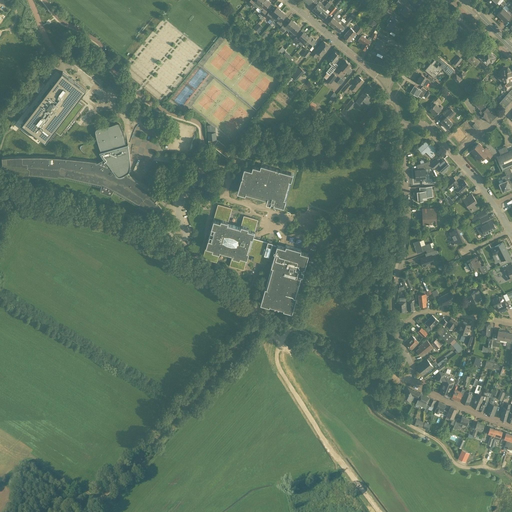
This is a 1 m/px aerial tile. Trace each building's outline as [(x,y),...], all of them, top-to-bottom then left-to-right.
[(267,0),(263,0),(257,8),(257,7),(261,11),(258,15),(262,18),(264,16),(263,16),(267,11),(265,9),(271,2),(267,0)] [(312,9),(318,14),(328,1),(324,6),(321,3),(322,0),(317,0),(319,1),(316,5),(312,9)] [(408,3),(405,0),(397,0),(395,3),(403,8),(401,12),(407,16),(408,16),(410,14),(409,13),(412,10),(406,6),(408,3)] [(323,19),(328,13),(325,11),(328,8),(327,8),(331,3),(328,1),(318,14),(323,19)] [(333,17),(328,22),(334,27),(340,19),(336,15),(340,11),(339,11),(342,8),(338,5),(336,8),(332,13),(334,15),(333,17)] [(277,7),(272,13),(269,11),(265,16),(269,19),(272,21),(273,20),(281,11),(277,7)] [(501,18),(507,11),(503,7),(497,14),(501,18)] [(399,29),(395,27),(399,21),(396,19),(398,16),(394,13),(388,9),(385,13),(392,17),(388,22),(389,22),(386,27),(396,34),(396,33),(397,33),(398,33),(399,31),(399,30),(398,30),(399,29)] [(286,15),(281,11),(273,20),(275,22),(274,24),(279,28),(283,22),(281,20),(286,15)] [(507,11),(501,18),(505,21),(507,19),(509,21),(511,18),(511,14),(511,15),(507,11)] [(340,19),(334,27),(339,32),(344,26),(346,24),(348,26),(356,17),(352,14),(344,23),(340,19)] [(283,23),(279,28),(279,29),(283,32),(287,27),(290,30),(295,23),(291,19),(291,20),(288,17),(283,23)] [(259,23),(254,28),(258,32),(263,27),(259,23)] [(290,30),(292,32),(290,35),(294,38),(298,33),(296,31),(300,27),(295,23),(290,30)] [(358,25),(353,31),(350,28),(344,35),(349,40),(356,33),(358,35),(363,29),(358,25)] [(452,33),(447,38),(450,42),(455,36),(460,42),(468,34),(468,33),(468,31),(467,30),(465,30),(464,30),(459,25),(452,33)] [(369,37),(367,39),(361,35),(358,41),(363,44),(361,48),(365,51),(371,41),(372,39),(375,40),(378,32),(375,30),(374,33),(373,32),(371,38),(369,37)] [(294,38),(292,41),(296,44),(298,42),(302,45),(304,42),(309,37),(303,32),(301,35),(298,33),(294,38)] [(383,39),(387,41),(389,38),(379,32),(377,36),(382,39),(383,39)] [(312,40),(309,37),(304,42),(310,47),(316,40),(313,38),(312,40)] [(375,45),(376,45),(373,50),(384,56),(386,50),(383,48),(386,42),(378,39),(375,45)] [(323,41),(315,50),(314,49),(311,54),(315,57),(318,53),(321,56),(329,46),(323,41)] [(306,58),(311,52),(307,49),(302,55),(306,58)] [(478,56),(479,56),(477,58),(472,54),(467,59),(475,67),(482,59),(487,63),(489,60),(491,62),(495,58),(493,56),(492,55),(492,54),(491,52),(490,52),(487,50),(485,52),(483,50),(478,56)] [(329,58),(331,60),(329,63),(331,65),(326,72),(327,73),(323,77),(327,79),(332,72),(338,65),(335,62),(337,60),(337,59),(339,56),(337,54),(338,54),(335,52),(334,51),(329,58)] [(426,68),(425,70),(428,73),(430,74),(434,78),(442,69),(438,65),(436,67),(433,65),(435,63),(436,61),(437,60),(438,61),(441,64),(440,66),(444,69),(443,70),(450,75),(454,70),(434,53),(430,57),(432,58),(434,60),(431,63),(430,63),(426,68)] [(455,67),(462,59),(459,56),(452,64),(455,67)] [(340,67),(336,71),(340,75),(344,70),(345,71),(348,73),(349,73),(351,70),(351,69),(349,67),(350,65),(350,64),(350,63),(349,62),(348,63),(345,61),(340,67)] [(296,80),(304,70),(299,67),(292,76),(296,80)] [(502,74),(499,76),(497,78),(501,81),(502,80),(503,80),(500,84),(498,86),(501,88),(502,87),(506,91),(507,90),(508,92),(499,102),(500,103),(499,105),(503,108),(504,107),(505,107),(511,99),(511,86),(506,81),(509,79),(510,80),(511,77),(511,76),(511,75),(511,73),(510,71),(507,68),(505,70),(504,69),(501,73),(502,74)] [(332,72),(327,79),(326,80),(330,84),(337,76),(332,72)] [(53,132),(59,136),(82,109),(69,97),(78,86),(64,74),(21,123),(44,142),(53,132)] [(428,75),(427,78),(421,74),(417,81),(425,86),(428,81),(432,84),(435,81),(428,75)] [(453,78),(459,83),(462,79),(456,74),(453,78)] [(351,84),(351,85),(348,83),(342,90),(345,92),(350,87),(355,91),(364,81),(358,76),(355,80),(351,84)] [(362,93),(356,100),(363,106),(363,105),(365,107),(370,102),(368,100),(370,97),(366,94),(367,93),(372,88),(368,85),(362,93)] [(422,87),(420,89),(414,85),(410,91),(417,95),(421,98),(426,90),(422,87)] [(481,96),(473,103),(480,110),(479,112),(482,116),(486,119),(485,120),(490,123),(491,120),(499,113),(487,100),(486,101),(481,96)] [(433,102),(435,104),(429,109),(435,115),(441,109),(437,105),(441,102),(438,98),(433,102)] [(355,103),(352,100),(345,108),(349,111),(354,106),(353,105),(355,103)] [(443,115),(445,117),(441,121),(450,131),(453,128),(450,125),(452,123),(448,119),(455,113),(450,108),(443,115)] [(74,158),(58,157),(21,156),(6,157),(6,164),(0,165),(0,164),(0,167),(6,169),(5,174),(28,176),(28,174),(58,177),(58,176),(65,177),(65,176),(101,184),(99,191),(110,195),(114,189),(139,205),(138,206),(151,214),(155,208),(158,210),(160,209),(161,209),(161,208),(156,203),(156,202),(155,201),(158,197),(152,193),(140,183),(129,175),(126,173),(127,172),(128,172),(129,171),(129,170),(130,169),(130,168),(130,167),(130,164),(129,158),(129,152),(128,144),(126,145),(125,140),(124,137),(123,133),(122,129),(120,125),(119,124),(118,123),(117,123),(116,123),(112,124),(110,125),(106,126),(101,127),(98,128),(97,128),(96,128),(96,129),(95,129),(95,130),(95,131),(96,137),(97,140),(98,146),(101,152),(90,146),(80,147),(79,152),(95,161),(74,158)] [(455,138),(460,142),(468,135),(464,132),(466,130),(462,125),(454,132),(458,136),(455,138)] [(214,147),(227,158),(232,152),(216,139),(216,133),(207,134),(208,144),(213,148),(214,147)] [(423,143),(418,148),(423,154),(425,151),(430,156),(433,153),(433,154),(433,153),(436,150),(431,145),(428,148),(423,143)] [(486,147),(484,149),(479,143),(471,151),(476,156),(475,157),(479,162),(484,157),(487,160),(493,155),(486,147)] [(502,170),(511,165),(511,149),(508,151),(506,146),(498,149),(498,151),(494,152),(496,157),(501,167),(502,170)] [(444,159),(440,163),(436,158),(430,164),(435,169),(437,167),(443,173),(448,169),(447,168),(450,165),(444,159)] [(417,164),(417,169),(415,169),(416,180),(426,179),(425,169),(432,168),(429,161),(417,164)] [(274,204),(280,205),(283,206),(285,198),(284,198),(289,180),(291,180),(293,173),(279,169),(279,170),(275,169),(276,168),(261,164),(260,168),(253,166),(252,169),(244,167),(242,175),(243,175),(242,178),(238,192),(245,194),(246,192),(267,198),(266,202),(270,203),(271,202),(274,203),(274,204)] [(500,186),(499,186),(501,190),(502,189),(503,191),(510,188),(508,183),(505,176),(501,177),(503,182),(499,184),(500,186)] [(463,180),(459,183),(453,177),(445,184),(449,189),(453,185),(461,193),(469,186),(463,180)] [(419,187),(420,191),(417,191),(418,201),(423,201),(422,198),(433,197),(432,186),(419,187)] [(471,193),(463,199),(471,212),(477,208),(474,203),(476,201),(471,193)] [(258,219),(252,218),(244,215),(240,227),(227,224),(232,208),(218,204),(203,258),(216,262),(220,250),(233,254),(229,266),(244,270),(248,254),(254,256),(253,260),(265,264),(267,260),(272,262),(271,266),(272,266),(266,287),(265,287),(261,303),(270,305),(270,304),(283,308),(283,309),(292,312),(296,296),(295,295),(301,274),(302,275),(303,270),(304,267),(308,254),(300,251),(300,249),(286,245),(285,247),(277,245),(272,244),(272,243),(268,241),(267,242),(252,238),(258,219)] [(435,208),(422,209),(423,224),(431,224),(431,219),(435,219),(435,224),(436,224),(435,208)] [(491,219),(490,219),(487,213),(487,214),(485,210),(470,217),(473,221),(479,218),(482,223),(480,224),(484,233),(495,228),(491,219)] [(452,226),(453,229),(449,231),(453,239),(450,241),(452,245),(457,242),(458,243),(462,241),(465,240),(462,234),(464,233),(461,225),(460,225),(459,223),(452,226)] [(419,241),(413,242),(414,245),(414,246),(417,253),(431,248),(432,251),(435,250),(434,247),(431,248),(430,243),(421,246),(419,241)] [(508,262),(506,258),(510,256),(503,242),(491,248),(494,255),(497,253),(500,260),(498,261),(501,266),(508,262)] [(431,255),(420,259),(423,266),(434,263),(431,255)] [(484,265),(480,267),(475,257),(465,262),(469,270),(476,267),(478,271),(481,270),(483,274),(487,272),(484,265)] [(506,276),(507,279),(508,281),(511,280),(511,279),(511,278),(511,277),(511,263),(503,268),(504,271),(507,270),(509,275),(506,276)] [(432,293),(424,276),(421,278),(427,291),(426,291),(428,295),(432,293)] [(418,294),(415,294),(416,300),(418,300),(419,306),(426,305),(426,303),(427,302),(426,298),(426,293),(425,290),(422,290),(422,294),(418,294)] [(471,295),(468,296),(465,297),(468,304),(475,301),(475,302),(479,300),(478,298),(481,297),(478,290),(470,294),(471,295)] [(455,300),(451,291),(438,297),(443,306),(455,300)] [(509,299),(504,302),(501,303),(498,296),(491,300),(495,308),(498,306),(501,313),(508,309),(506,306),(511,304),(509,299)] [(400,298),(400,302),(396,302),(397,312),(406,311),(406,302),(406,297),(400,298)] [(414,300),(407,301),(408,311),(415,310),(414,306),(417,306),(416,303),(414,303),(414,300)] [(428,332),(431,329),(439,321),(432,315),(424,323),(428,326),(425,329),(428,332)] [(451,317),(449,321),(445,326),(447,327),(447,328),(449,330),(450,329),(452,330),(455,325),(458,322),(451,317)] [(463,322),(462,323),(461,322),(457,332),(467,335),(470,325),(466,324),(466,323),(463,322)] [(482,323),(482,326),(480,326),(479,327),(479,330),(480,331),(482,331),(482,334),(489,334),(490,323),(482,323)] [(454,338),(443,326),(437,332),(448,343),(450,341),(453,344),(456,341),(454,338)] [(417,331),(423,337),(427,333),(421,327),(417,331)] [(498,330),(497,334),(493,333),(492,339),(493,339),(492,345),(499,346),(500,339),(504,340),(505,332),(498,330)] [(468,335),(465,344),(470,346),(473,337),(468,335)] [(418,343),(412,336),(405,343),(411,350),(418,343)] [(431,343),(436,349),(445,342),(442,338),(439,340),(437,338),(431,343)] [(433,347),(426,340),(418,346),(419,347),(416,350),(421,355),(424,353),(425,354),(433,347)] [(463,348),(457,341),(450,347),(453,350),(455,348),(456,350),(455,351),(457,353),(458,352),(463,348)] [(430,356),(426,359),(416,366),(420,371),(430,363),(429,362),(433,360),(430,356)] [(446,357),(437,363),(439,366),(448,360),(446,357)] [(473,364),(479,366),(482,359),(475,357),(473,364)] [(484,367),(492,369),(494,363),(487,361),(484,367)] [(433,367),(430,363),(420,371),(423,375),(433,367)] [(454,381),(455,378),(445,374),(445,373),(439,371),(435,380),(442,382),(442,381),(443,381),(439,392),(448,396),(454,381)] [(474,392),(477,393),(471,406),(477,409),(483,395),(478,393),(481,386),(477,384),(478,381),(475,386),(476,386),(474,392)] [(413,395),(415,391),(406,386),(400,398),(410,402),(411,400),(414,395),(413,395)] [(461,391),(458,390),(455,399),(459,400),(460,397),(461,397),(464,389),(462,388),(461,391)] [(493,401),(495,396),(496,396),(498,390),(493,388),(491,394),(490,393),(489,396),(491,397),(489,401),(492,402),(492,401),(493,401)] [(500,390),(497,398),(502,400),(505,392),(500,390)] [(414,395),(411,400),(414,401),(412,405),(411,407),(411,406),(407,414),(409,415),(411,412),(416,402),(416,403),(420,393),(415,391),(413,395),(414,395)] [(469,391),(468,393),(465,391),(461,401),(468,404),(472,394),(471,394),(472,392),(469,391)] [(424,395),(420,393),(416,403),(420,405),(424,395)] [(483,395),(477,409),(479,409),(483,411),(488,401),(489,396),(483,394),(483,395)] [(424,395),(420,405),(425,407),(426,404),(427,403),(427,404),(430,397),(424,395)] [(427,404),(424,410),(426,411),(430,405),(433,406),(436,400),(430,397),(427,404)] [(439,401),(436,408),(434,411),(441,413),(445,415),(447,411),(443,409),(445,404),(439,401)] [(489,402),(485,412),(493,415),(498,405),(489,402)] [(506,402),(504,408),(502,407),(499,418),(506,420),(510,404),(506,402)] [(446,415),(447,415),(446,417),(452,420),(450,423),(453,424),(456,418),(453,417),(457,409),(450,406),(446,415)] [(457,419),(456,418),(453,424),(454,425),(453,427),(457,429),(458,426),(461,427),(463,428),(465,427),(466,427),(467,425),(469,422),(468,421),(469,419),(462,416),(460,419),(457,418),(457,419)] [(424,422),(417,419),(416,419),(414,425),(421,428),(424,422)] [(477,422),(474,428),(472,435),(475,436),(478,429),(481,431),(484,424),(477,422)] [(490,427),(488,433),(487,434),(490,435),(487,443),(491,445),(496,429),(490,427)] [(502,431),(496,429),(491,445),(493,445),(495,439),(496,439),(497,436),(500,437),(502,431)] [(504,438),(507,439),(503,449),(506,450),(511,434),(506,432),(504,438)] [(462,449),(460,454),(458,459),(462,460),(465,462),(469,453),(462,449)]
